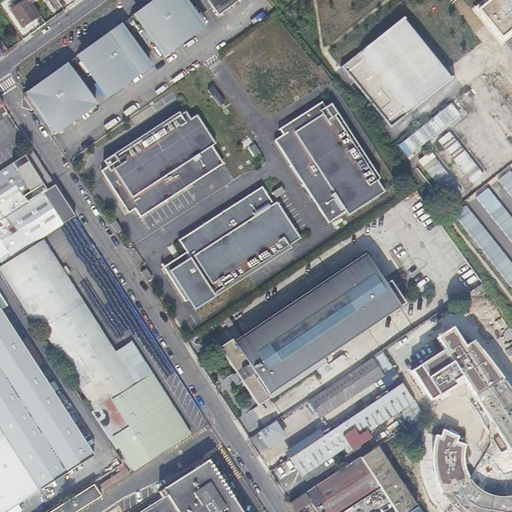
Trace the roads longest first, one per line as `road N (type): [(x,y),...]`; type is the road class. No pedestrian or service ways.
road 1 (residential): [(281,511),(0,75)]
road 2 (unknown): [(227,428),(90,511)]
road 3 (residential): [(0,69),(100,0)]
